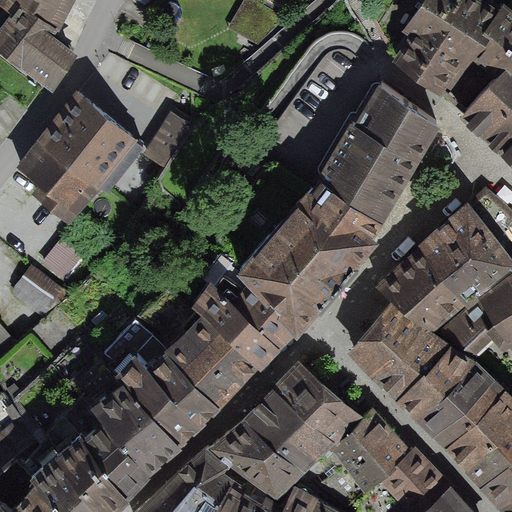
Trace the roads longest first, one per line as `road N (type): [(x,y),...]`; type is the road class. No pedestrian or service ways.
road 1 (residential): [(483,151),(312,337)]
road 2 (residential): [(312,337),(129,511)]
road 3 (residential): [(312,337),(449,460),(493,511)]
road 4 (residential): [(112,0),(69,80),(0,168)]
road 5 (residential): [(483,151),(389,65)]
